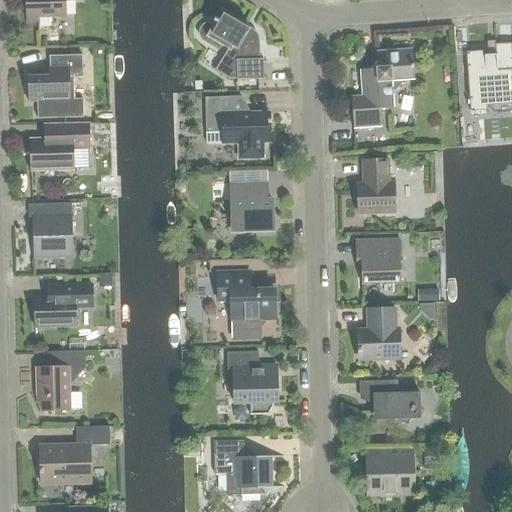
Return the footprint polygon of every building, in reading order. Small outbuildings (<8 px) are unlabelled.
[(25,0),(27,23),(51,22),(51,17),(65,16),(64,0),(25,0)] [(203,39),(204,40),(218,48),(220,44),(228,49),(215,70),(229,79),(236,79),(236,80),(264,80),(263,59),(260,59),(259,41),(255,41),(254,37),(253,34),(250,32),(244,28),(247,23),(222,9),(216,20),(214,19),(213,22),(214,22),(212,26),(210,26),(208,25),(207,25),(206,26),(204,26),(203,27),(202,28),(201,29),(200,31),(200,32),(200,33),(200,35),(201,36),(202,38),(203,39)] [(511,59),(511,44),(494,45),(495,55),(482,56),(482,51),(466,53),(470,112),(486,111),(486,104),(499,103),(508,99),(511,98),(511,59)] [(400,80),(414,79),(412,51),(376,53),(377,69),(361,70),(363,97),(351,98),(353,127),(381,125),(380,109),(392,108),(391,91),(395,90),(400,84),(400,80)] [(29,102),(37,102),(37,119),(84,118),(83,100),(73,100),(72,78),(82,78),(82,55),(49,56),(49,76),(28,77),(29,102)] [(263,159),(263,143),(270,143),(270,124),(271,124),(271,121),(269,121),(269,113),(233,113),(233,97),(205,98),(206,133),(222,133),(222,144),(238,144),(238,160),(263,159)] [(88,124),(64,125),(43,126),(43,140),(30,140),(31,182),(32,182),(31,172),(73,171),(72,149),(89,149),(88,124)] [(358,214),(395,213),(394,183),(388,183),(388,160),(362,161),(363,184),(357,184),(358,214)] [(266,184),(229,185),(230,232),(272,231),(272,200),(267,200),(266,184)] [(71,218),(73,218),(73,217),(71,217),(71,204),(50,205),(50,218),(31,218),(31,219),(32,219),(33,259),(34,259),(34,258),(71,257),(71,258),(72,258),(71,218)] [(361,284),(400,283),(399,240),(355,241),(356,266),(361,266),(361,284)] [(231,321),(233,321),(234,339),(262,339),(262,337),(259,337),(258,321),(275,320),(274,290),(250,290),(249,272),(217,273),(217,301),(230,301),(231,321)] [(110,275),(99,275),(99,286),(110,286),(110,275)] [(48,299),(34,299),(35,334),(36,334),(36,327),(76,326),(75,307),(92,307),(91,285),(65,286),(47,287),(48,299)] [(428,291),(428,301),(438,301),(438,291),(428,291)] [(358,361),(399,359),(398,329),(395,329),(395,309),(367,310),(367,330),(358,330),(358,361)] [(82,353),(85,353),(85,351),(43,353),(43,368),(36,368),(37,397),(42,397),(42,412),(79,411),(79,409),(69,410),(68,382),(81,368),(83,368),(82,353)] [(272,407),(272,403),(278,403),(278,401),(277,402),(276,377),(258,378),(258,352),(226,353),(227,381),(233,381),(234,404),(250,404),(250,414),(250,416),(269,415),(268,414),(272,407)] [(432,364),(428,368),(428,375),(439,375),(439,363),(432,364)] [(407,425),(419,394),(419,393),(397,393),(397,381),(359,382),(359,396),(372,395),(373,413),(374,413),(407,425)] [(39,469),(39,484),(46,484),(46,481),(65,480),(65,484),(76,483),(76,480),(90,479),(89,459),(90,459),(89,446),(109,445),(109,427),(75,428),(76,445),(39,446),(40,469),(39,469)] [(243,441),(213,442),(214,466),(214,475),(225,475),(226,496),(264,495),(264,489),(284,488),(284,487),(271,487),(271,458),(283,458),(283,456),(243,457),(243,441)] [(109,471),(108,449),(94,449),(95,472),(109,471)] [(445,465),(445,449),(424,449),(424,470),(436,470),(436,465),(445,465)] [(367,498),(411,497),(410,451),(366,452),(367,498)]
